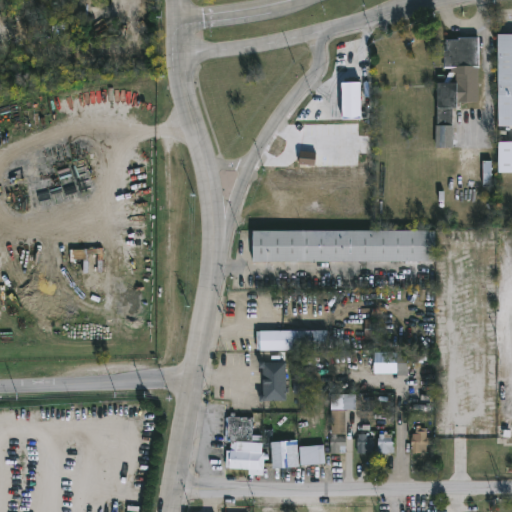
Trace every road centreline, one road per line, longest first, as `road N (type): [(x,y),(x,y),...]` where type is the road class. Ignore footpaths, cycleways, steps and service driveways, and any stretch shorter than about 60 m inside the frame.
road 1 (tertiary): [(176,494),(511,491)]
road 2 (tertiary): [(221,219),(312,72),(322,31)]
road 3 (tertiary): [(0,386),(197,379)]
road 4 (tertiary): [(184,46),(221,219)]
road 5 (tertiary): [(197,379),(221,219)]
road 6 (tertiary): [(184,46),(208,51),(322,31)]
road 7 (tertiary): [(172,511),(197,379)]
road 8 (tertiary): [(322,31),(451,0)]
